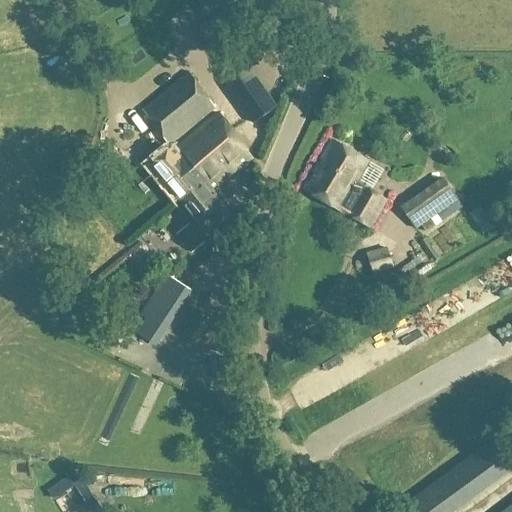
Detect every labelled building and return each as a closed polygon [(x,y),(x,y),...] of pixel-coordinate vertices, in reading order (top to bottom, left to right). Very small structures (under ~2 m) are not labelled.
[(208,18),(239,0),(198,0),(198,1),(208,18)] [(212,53),(261,24),(246,0),(198,29),(212,53)] [(263,54),(294,42),(288,26),(232,47),(237,60),(260,48),(263,54)] [(276,108),(248,68),(225,85),(252,124),(276,108)] [(168,147),(215,108),(189,73),(142,111),(168,147)] [(172,149),(151,166),(180,202),(200,185),(187,167),(231,131),(219,114),(186,141),(174,151),(172,149)] [(200,185),(180,202),(198,224),(210,214),(215,221),(224,214),(219,207),(219,206),(208,193),(219,184),(251,158),(231,131),(187,167),(200,185)] [(357,183),(369,164),(332,142),(303,190),(369,229),(385,201),(357,183)] [(458,164),(473,162),(470,144),(455,147),(458,164)] [(416,230),(457,201),(442,179),(401,208),(416,230)] [(203,243),(187,225),(176,235),(191,253),(203,243)] [(425,239),(419,243),(433,263),(439,259),(425,239)] [(368,257),(370,278),(391,276),(389,255),(368,257)] [(155,345),(189,291),(166,276),(132,330),(155,345)] [(511,328),(442,362),(453,385),(511,356),(511,328)] [(404,505),(399,509),(401,511),(451,511),(511,468),(511,448),(503,435),(404,505)] [(164,456),(118,454),(118,468),(164,470),(164,456)] [(73,485),(70,480),(67,476),(47,490),(53,499),(56,497),(73,485)]
